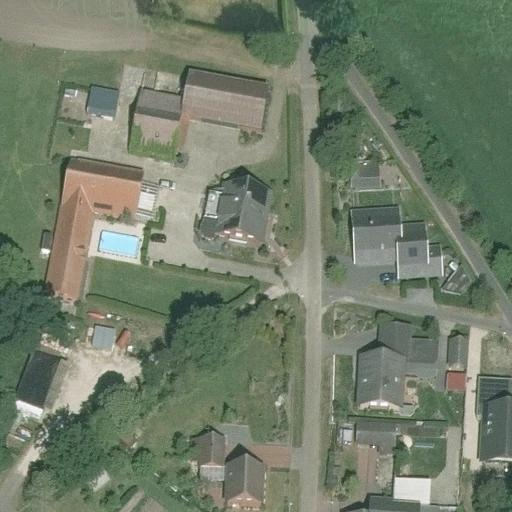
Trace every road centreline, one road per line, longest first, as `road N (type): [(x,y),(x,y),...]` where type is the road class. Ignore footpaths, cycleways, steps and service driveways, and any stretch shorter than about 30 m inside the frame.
road 1 (residential): [(511,314),(340,46),(304,22)]
road 2 (unclassified): [(314,298),(304,22)]
road 3 (unclassified): [(305,511),(314,298)]
road 4 (residential): [(511,327),(314,298)]
